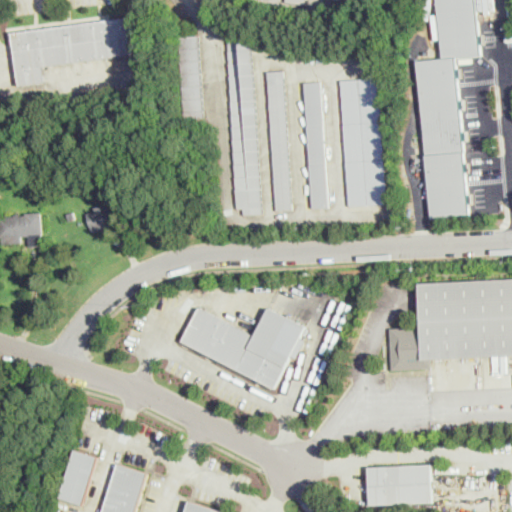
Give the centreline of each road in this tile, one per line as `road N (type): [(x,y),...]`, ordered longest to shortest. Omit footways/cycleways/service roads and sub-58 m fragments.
road 1 (residential): [(511,240),(190,258),(152,268),(96,310),(63,359)]
road 2 (residential): [(0,339),(138,387),(306,479)]
road 3 (residential): [(511,163),(502,38)]
